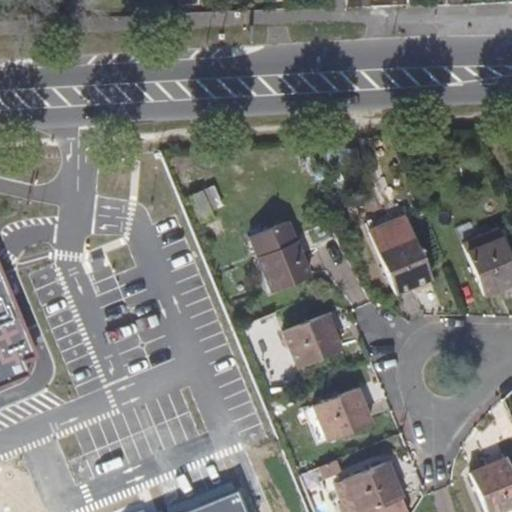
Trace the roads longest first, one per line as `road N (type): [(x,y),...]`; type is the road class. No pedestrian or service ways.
road 1 (secondary): [(511,57),(0,83)]
road 2 (secondary): [(0,121),(511,96)]
road 3 (unknown): [(0,397),(34,382),(50,351),(24,270),(23,239),(74,223)]
road 4 (residential): [(484,357),(469,341),(447,335),(412,360),(410,383),(420,403),(439,414),(462,413),(480,400),(489,379)]
road 5 (unknown): [(206,357),(145,227),(76,191)]
road 6 (unknown): [(74,223),(83,284),(127,385)]
road 7 (unknown): [(0,429),(127,385)]
